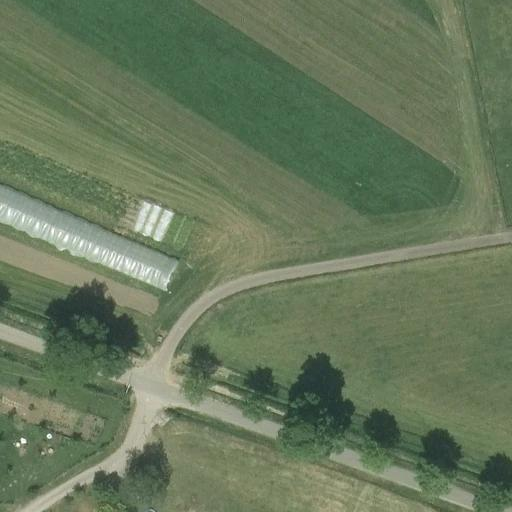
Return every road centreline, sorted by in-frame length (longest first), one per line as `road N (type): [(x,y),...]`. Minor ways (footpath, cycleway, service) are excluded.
road 1 (unclassified): [(148,385),(175,328),(214,292),(244,278),(511,235)]
road 2 (unclassified): [(501,511),(148,385)]
road 3 (unclassified): [(148,385),(0,331)]
